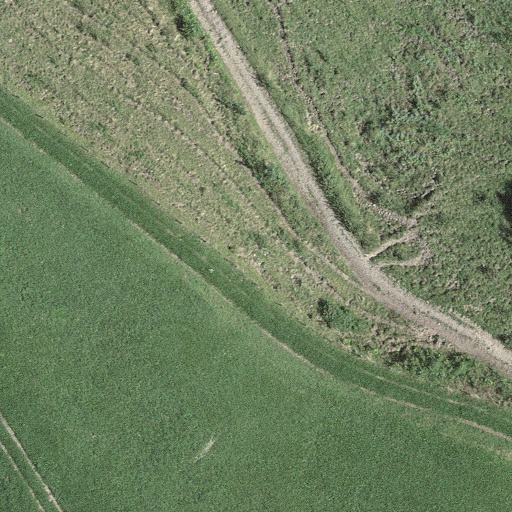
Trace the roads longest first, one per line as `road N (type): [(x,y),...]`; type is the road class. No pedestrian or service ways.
road 1 (track): [(0,94),(339,362),(511,429)]
road 2 (track): [(193,0),(389,282),(511,362)]
